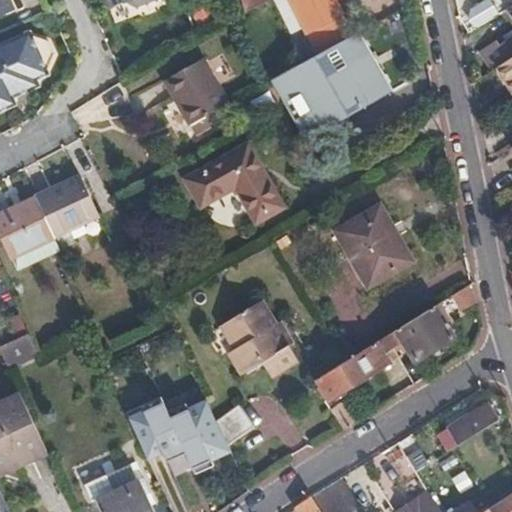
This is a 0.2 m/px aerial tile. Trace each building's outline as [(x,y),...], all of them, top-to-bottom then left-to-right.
[(17,9),(12,0),(4,0),(6,5),(3,6),(6,13),(17,9)] [(291,0),(317,54),(350,35),(333,0),(291,0)] [(465,28),(496,17),(489,0),(485,0),(459,9),(465,28)] [(511,56),(511,5),(507,9),(511,17),(511,35),(499,44),(497,40),(480,50),(491,69),(499,64),(511,56)] [(12,97),(38,86),(37,78),(49,73),(45,67),(54,53),(47,41),(32,37),(28,31),(0,43),(0,112),(15,106),(12,97)] [(317,54),(272,79),(306,139),(391,92),(357,31),(350,35),(317,54)] [(511,56),(499,64),(511,84),(511,56)] [(217,108),(226,103),(200,58),(162,79),(187,125),(217,108)] [(120,87),(69,106),(78,130),(111,118),(109,113),(127,106),(120,87)] [(278,207),(244,144),(182,180),(198,205),(231,186),(253,222),(278,207)] [(80,175),(37,196),(55,234),(99,213),(80,175)] [(37,196),(36,195),(0,212),(0,226),(13,256),(56,236),(55,234),(37,196)] [(410,262),(379,206),(335,231),(366,287),(410,262)] [(473,291),(471,283),(386,335),(391,342),(395,339),(397,342),(401,339),(416,362),(455,339),(445,323),(441,318),(447,314),(474,297),(473,291)] [(266,356),(277,372),(296,360),(287,346),(292,343),(276,320),(272,322),(257,300),(219,324),(234,346),(224,352),(238,373),(258,361),(266,356)] [(28,333),(19,314),(9,319),(17,337),(28,333)] [(451,320),(447,314),(441,318),(445,323),(451,320)] [(0,348),(8,367),(37,353),(28,333),(17,337),(0,345),(0,348)] [(386,335),(345,360),(306,384),(318,405),(389,361),(381,347),(391,342),(386,335)] [(268,377),(277,372),(266,356),(258,361),(268,377)] [(0,474),(47,451),(23,398),(22,397),(0,407),(0,474)] [(457,446),(498,419),(487,402),(446,428),(457,446)] [(240,403),(216,420),(223,434),(250,418),(240,403)] [(328,437),(335,433),(321,412),(311,419),(325,439),(328,437)] [(256,426),(250,418),(223,434),(228,445),(256,426)] [(211,456),(199,427),(156,446),(170,474),(211,456)] [(143,478),(135,462),(84,487),(92,501),(97,499),(103,511),(150,511),(152,511),(138,481),(143,478)] [(462,469),(448,477),(457,493),(471,485),(462,469)] [(0,511),(10,511),(0,489),(0,511)] [(441,511),(429,490),(396,511),(441,511)] [(511,511),(511,491),(480,511),(511,511)] [(319,510),(320,511),(361,511),(348,492),(319,510)] [(320,511),(319,510),(311,499),(295,508),(298,511),(320,511)]
